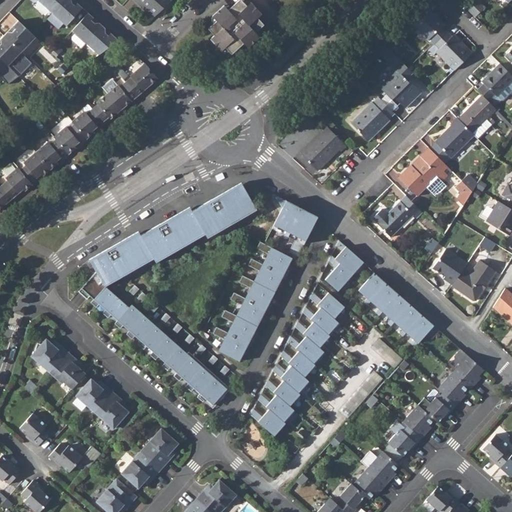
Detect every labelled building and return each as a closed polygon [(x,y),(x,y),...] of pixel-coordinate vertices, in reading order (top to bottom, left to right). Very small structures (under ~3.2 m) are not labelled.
[(38,0),(38,1),(52,13),(64,0),(38,0)] [(73,0),(64,0),(52,13),(66,26),(82,8),(73,0)] [(133,0),(153,17),(171,1),(169,0),(133,0)] [(255,32),(264,24),(257,18),(261,14),(250,2),(246,5),(241,0),(238,0),(228,10),(224,5),(212,16),(216,21),(208,28),(214,35),(210,39),(221,51),(225,47),(231,54),(243,43),(247,48),(260,37),(255,32)] [(471,0),(465,6),(475,16),(482,10),(477,5),(479,2),(476,0),(471,0)] [(435,43),(447,31),(442,26),(444,24),(426,6),(409,21),(428,40),(430,38),(435,43)] [(88,13),(72,31),(75,34),(72,37),(72,40),(81,48),(86,44),(102,25),(88,13)] [(35,37),(18,21),(13,26),(3,36),(21,52),(35,37)] [(102,25),(86,44),(98,55),(118,40),(102,25)] [(454,70),(472,53),(454,34),(451,36),(447,31),(435,43),(428,49),(433,55),(436,52),(454,70)] [(21,52),(3,36),(0,39),(0,58),(8,66),(21,52)] [(383,54),(390,61),(396,56),(384,44),(377,51),(382,55),(383,54)] [(405,108),(421,92),(410,81),(407,84),(404,81),(413,73),(396,56),(390,61),(389,63),(395,69),(378,86),(392,99),(394,97),(405,108)] [(131,77),(126,82),(136,94),(148,84),(149,85),(158,78),(145,63),(130,76),(131,77)] [(496,96),(511,80),(511,75),(500,63),(482,81),(483,83),(477,89),(482,95),(488,100),(494,94),(496,96)] [(343,82),(349,88),(359,78),(354,72),(343,82)] [(494,94),(488,100),(493,106),(500,100),(503,100),(511,91),(511,80),(496,96),(494,94)] [(118,85),(107,94),(121,109),(131,100),(130,99),(136,94),(126,82),(120,87),(118,85)] [(110,118),(121,109),(107,94),(97,103),(99,105),(93,110),(103,122),(109,117),(110,118)] [(482,95),(458,119),(472,132),(474,135),(477,138),(492,124),(486,118),(496,109),(493,106),(488,100),(482,95)] [(388,118),(394,113),(378,97),(373,102),(372,102),(350,123),(366,139),(378,128),(380,129),(390,120),(388,118)] [(72,122),(74,124),(85,137),(95,128),(97,129),(104,123),(103,122),(93,110),(87,115),(85,111),(72,122)] [(451,158),(474,135),(472,132),(458,119),(457,118),(451,124),(452,125),(435,142),(436,143),(449,157),(451,158)] [(54,137),(56,139),(67,152),(77,143),(79,145),(86,138),(85,137),(74,124),(70,128),(68,125),(54,137)] [(340,151),(346,145),(327,127),(300,154),(317,171),(338,149),(340,151)] [(366,139),(368,141),(380,129),(378,128),(366,139)] [(56,161),(67,152),(56,139),(52,143),(50,141),(36,153),(50,169),(57,163),(56,161)] [(436,143),(430,149),(444,163),(449,157),(436,143)] [(437,177),(447,166),(444,163),(430,149),(429,148),(420,156),(422,158),(413,167),(411,165),(398,178),(417,196),(429,184),(427,182),(435,175),(437,177)] [(24,167),(20,170),(30,183),(41,174),(43,176),(50,169),(36,153),(22,164),(24,167)] [(411,165),(413,167),(422,158),(420,156),(411,165)] [(437,177),(441,181),(451,171),(447,166),(437,177)] [(6,182),(2,186),(12,198),(23,189),(24,191),(32,185),(30,183),(20,170),(18,168),(4,180),(6,182)] [(472,191),(477,184),(468,174),(461,181),(472,191)] [(427,182),(429,184),(437,177),(435,175),(427,182)] [(482,192),(486,183),(480,180),(475,188),(482,192)] [(90,296),(94,299),(105,286),(103,282),(151,254),(154,258),(203,229),(205,233),(254,205),(241,182),(192,210),(190,207),(140,235),(138,231),(89,259),(96,271),(78,291),(87,299),(90,296)] [(0,208),(12,198),(2,186),(0,187),(0,208)] [(317,216),(286,200),(278,196),(276,197),(282,207),(274,224),(297,235),(295,240),(288,252),(297,256),(317,216)] [(416,218),(422,212),(406,196),(387,214),(381,209),(372,217),(378,223),(377,224),(390,237),(413,215),(416,218)] [(486,222),(509,236),(511,231),(511,209),(498,202),(486,222)] [(205,233),(207,237),(257,209),(254,205),(205,233)] [(297,235),(274,224),(272,228),(295,240),(297,235)] [(154,258),(156,262),(205,233),(203,229),(154,258)] [(479,246),(489,253),(495,244),(484,237),(479,246)] [(431,253),(438,243),(432,238),(425,249),(431,253)] [(336,267),(325,279),(337,290),(364,260),(339,240),(338,242),(336,246),(342,251),(335,258),(331,255),(331,257),(329,260),(336,267)] [(218,350),(240,361),(292,257),(260,241),(257,247),(268,253),(262,263),(251,258),(248,264),(259,270),(254,281),(242,275),(239,282),(250,288),(245,298),(234,292),(231,299),(242,304),(236,315),(225,310),(222,316),(233,322),(227,332),(216,326),(213,333),(224,339),(218,350)] [(443,279),(451,285),(462,270),(466,264),(445,249),(432,269),(444,277),(443,279)] [(103,282),(105,286),(154,258),(151,254),(103,282)] [(451,285),(450,287),(472,302),(475,301),(482,291),(482,288),(484,285),(486,286),(495,272),(479,261),(469,275),(462,270),(451,285)] [(434,325),(434,324),(424,314),(422,316),(421,315),(422,313),(412,304),(411,305),(410,304),(411,303),(400,293),(399,295),(398,294),(399,292),(389,283),(388,284),(386,283),(387,282),(376,272),(375,273),(374,272),(359,288),(368,296),(365,300),(368,303),(372,299),(380,307),(376,311),(380,314),(383,310),(392,317),(388,321),(391,324),(395,320),(403,328),(399,332),(403,335),(407,331),(415,339),(411,343),(415,346),(429,330),(434,325)] [(133,294),(138,289),(134,285),(129,291),(133,294)] [(111,314),(117,320),(129,307),(105,286),(94,299),(91,302),(96,307),(99,304),(105,309),(102,313),(108,318),(111,314)] [(511,323),(511,294),(505,288),(493,306),(511,323)] [(142,292),(138,297),(142,300),(147,296),(142,292)] [(344,306),(328,292),(321,300),(312,292),(311,294),(310,298),(320,307),(314,314),(305,307),(304,308),(302,312),(313,321),(307,329),(297,321),(297,323),(295,327),(306,336),(299,343),(290,336),(289,338),(287,341),(298,350),(292,358),(283,350),(282,352),(280,356),(291,365),(284,373),(275,365),(274,367),(272,371),(283,380),(277,387),(268,380),(267,381),(265,385),(276,394),(269,402),(260,394),(259,396),(257,400),(268,409),(262,417),(253,409),(252,411),(250,414),(274,435),(295,411),(290,407),(311,383),(304,377),(325,353),(319,348),(340,324),(334,319),(344,306)] [(154,302),(150,307),(154,310),(158,306),(154,302)] [(117,320),(114,323),(120,328),(123,325),(129,331),(126,334),(132,339),(135,335),(141,341),(138,344),(144,349),(147,346),(153,351),(150,355),(155,360),(158,356),(165,362),(162,365),(168,370),(170,367),(177,373),(174,376),(179,381),(182,377),(188,383),(186,386),(191,391),(194,388),(200,393),(197,397),(203,401),(206,398),(212,404),(227,388),(131,304),(129,307),(117,320)] [(166,313),(162,317),(166,321),(170,316),(166,313)] [(178,323),(174,328),(178,331),(182,327),(178,323)] [(434,325),(429,330),(435,335),(440,329),(434,324),(434,325)] [(190,334),(186,339),(190,342),(194,338),(190,334)] [(371,347),(395,368),(403,359),(379,337),(371,347)] [(50,372),(67,352),(59,344),(56,348),(46,338),(41,344),(37,343),(32,357),(50,372)] [(202,344),(197,349),(201,353),(206,348),(202,344)] [(469,386),(471,388),(476,382),(474,380),(478,375),(484,369),(461,348),(453,357),(460,363),(452,372),(469,386)] [(67,352),(50,372),(62,383),(64,381),(72,388),(85,373),(73,363),(76,359),(67,352)] [(209,360),(213,363),(217,358),(213,355),(209,360)] [(399,365),(403,368),(408,363),(404,359),(399,365)] [(221,370),(225,373),(229,369),(225,365),(221,370)] [(338,410),(347,418),(382,378),(373,370),(338,410)] [(454,403),(456,405),(462,399),(459,396),(463,392),(469,386),(452,372),(437,388),(442,393),(454,403)] [(95,412),(112,392),(104,384),(101,387),(91,378),(76,395),(95,412)] [(26,387),(32,392),(37,386),(31,381),(26,387)] [(121,399),(112,392),(95,412),(113,428),(128,411),(118,402),(121,399)] [(436,397),(431,403),(424,397),(418,404),(434,419),(438,422),(449,410),(451,411),(456,405),(454,403),(442,393),(437,398),(436,397)] [(372,394),(367,400),(373,405),(378,399),(372,394)] [(429,424),(434,419),(418,404),(403,421),(408,425),(421,438),(428,431),(425,428),(429,424)] [(32,413),(19,428),(32,439),(31,441),(37,447),(49,433),(43,428),(46,425),(32,413)] [(421,438),(408,425),(405,428),(397,421),(391,428),(396,433),(388,442),(390,443),(403,455),(414,442),(416,444),(421,438)] [(147,450),(144,453),(161,468),(172,456),(169,453),(178,443),(161,428),(144,447),(147,450)] [(330,442),(335,447),(344,437),(339,432),(330,442)] [(493,462),(500,467),(511,453),(506,449),(509,446),(495,434),(482,449),(495,460),(493,462)] [(60,443),(48,456),(54,462),(56,460),(69,472),(82,457),(68,445),(66,448),(60,443)] [(390,443),(384,452),(396,463),(403,455),(390,443)] [(370,464),(367,467),(386,484),(392,478),(389,475),(393,471),(398,465),(396,463),(384,452),(382,450),(377,456),(371,451),(364,459),(370,464)] [(161,468),(144,453),(141,457),(138,454),(121,473),(138,488),(147,478),(150,481),(161,468)] [(511,453),(500,467),(506,473),(508,470),(511,474),(511,453)] [(1,455),(0,456),(0,478),(2,480),(4,479),(9,484),(22,470),(15,464),(14,466),(1,455)] [(370,464),(364,459),(361,462),(367,467),(370,464)] [(367,467),(352,484),(365,495),(369,498),(374,492),(378,488),(381,490),(386,484),(367,467)] [(296,481),(301,485),(308,478),(302,473),(296,481)] [(196,499),(210,511),(214,511),(216,510),(217,511),(220,511),(236,494),(219,479),(210,490),(207,487),(196,499)] [(33,480),(21,494),(27,499),(24,501),(36,511),(39,511),(51,498),(38,487),(39,485),(33,480)] [(113,482),(96,501),(108,511),(116,511),(122,506),(125,509),(136,496),(119,481),(116,485),(113,482)] [(345,511),(346,511),(352,511),(355,509),(354,507),(365,495),(352,484),(351,483),(340,496),(341,497),(336,503),(345,511)] [(440,510),(442,511),(447,511),(458,501),(452,495),(450,497),(438,486),(425,500),(433,506),(439,511),(440,510)] [(12,503),(7,498),(1,504),(7,509),(12,503)] [(336,503),(331,498),(326,504),(324,503),(316,511),(344,511),(345,511),(336,503)] [(210,511),(196,499),(185,511),(210,511)] [(420,505),(428,511),(433,506),(425,500),(420,505)] [(464,506),(458,501),(447,511),(466,511),(462,508),(464,506)]
